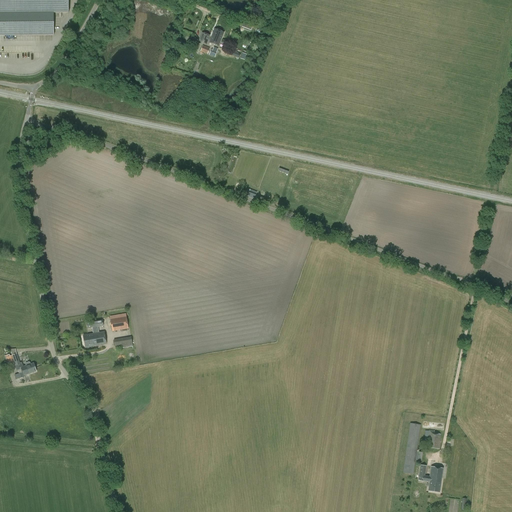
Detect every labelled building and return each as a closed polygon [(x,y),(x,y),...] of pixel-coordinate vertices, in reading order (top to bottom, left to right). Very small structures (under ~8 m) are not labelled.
[(0,0),(0,35),(54,35),(53,13),(59,13),(59,18),(61,18),(61,13),(68,13),(68,0),(0,0)] [(214,29),(209,43),(219,46),(224,33),(214,29)] [(210,36),(202,33),(199,41),(207,44),(210,36)] [(210,48),(203,45),(200,51),(207,54),(210,48)] [(217,51),(212,49),(209,55),(215,57),(217,51)] [(244,195),(258,200),(257,202),(262,204),(264,198),(260,196),(262,193),(247,188),(244,195)] [(126,331),(126,329),(128,329),(126,314),(110,316),(112,331),(123,330),(123,331),(126,331)] [(92,328),(93,334),(83,335),(85,348),(106,344),(104,332),(99,333),(98,327),(103,326),(103,320),(87,323),(88,329),(92,328)] [(114,340),(115,350),(133,347),(131,337),(114,340)] [(7,362),(10,362),(14,361),(15,366),(20,364),(17,354),(8,356),(8,355),(5,356),(7,362)] [(25,364),(26,366),(21,367),(24,376),(36,372),(33,363),(31,364),(30,362),(29,362),(26,363),(25,364)] [(413,475),(421,425),(410,423),(403,473),(413,475)] [(440,449),(441,434),(434,433),(434,430),(429,430),(429,431),(425,431),(424,448),(440,449)] [(429,477),(427,476),(425,476),(426,466),(421,465),(419,480),(424,481),(429,482),(428,491),(440,493),(443,469),(431,467),(429,477)]
